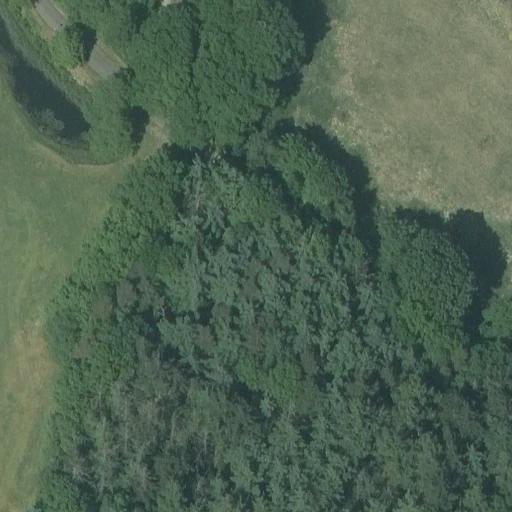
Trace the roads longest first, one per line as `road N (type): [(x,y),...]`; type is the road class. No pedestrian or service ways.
road 1 (unclassified): [(511,402),(146,111)]
road 2 (unclassified): [(146,111),(70,48),(40,0)]
